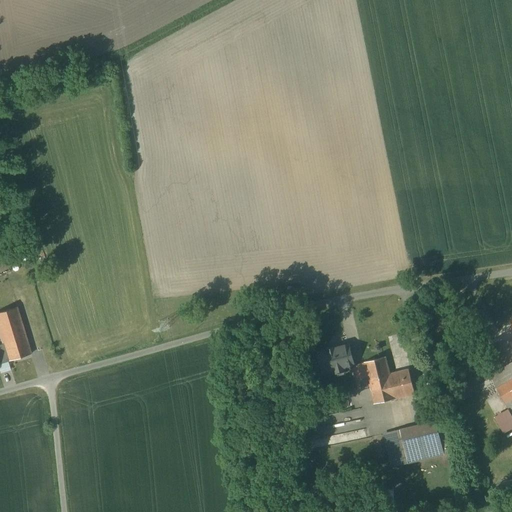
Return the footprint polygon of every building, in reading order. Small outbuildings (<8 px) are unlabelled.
[(0,336),(2,344),(8,361),(31,354),(17,307),(0,312),(0,336)] [(511,341),(508,343),(511,350),(511,363),(501,369),(490,375),(511,415),(511,341)] [(319,374),(353,365),(348,345),(314,353),(319,374)] [(385,357),(353,365),(359,388),(370,385),(375,404),(415,393),(409,370),(389,375),(385,357)] [(445,419),(391,432),(399,465),(448,453),(445,419)]
